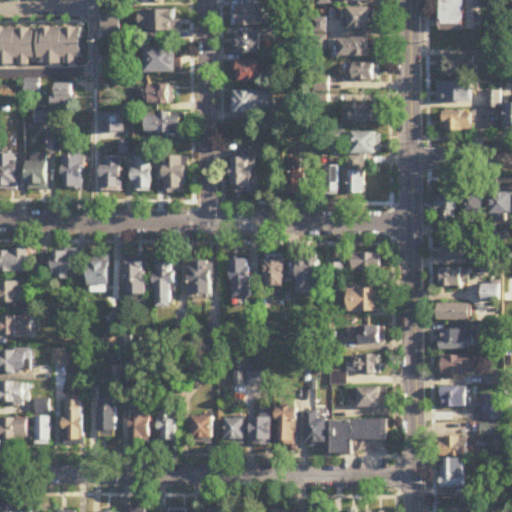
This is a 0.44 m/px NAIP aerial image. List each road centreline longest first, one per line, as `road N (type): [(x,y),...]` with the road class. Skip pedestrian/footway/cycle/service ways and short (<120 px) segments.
road 1 (secondary): [(419,511),(409,0)]
road 2 (residential): [(0,475),(418,478)]
road 3 (residential): [(0,224),(413,225)]
road 4 (residential): [(96,225),(91,0)]
road 5 (residential): [(205,0),(208,225)]
